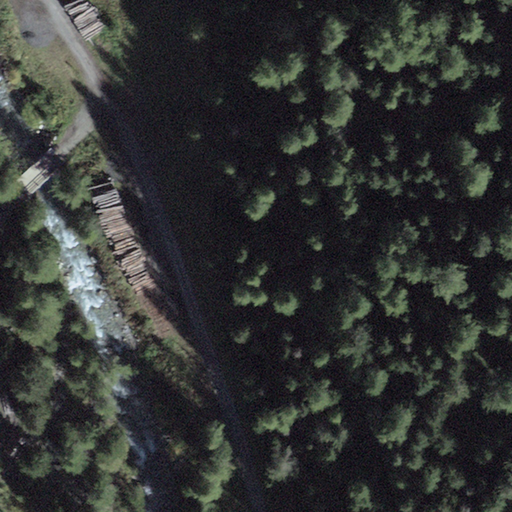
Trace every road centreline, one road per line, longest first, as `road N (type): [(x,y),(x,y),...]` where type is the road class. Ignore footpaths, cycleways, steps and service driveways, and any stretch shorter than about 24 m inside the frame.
road 1 (track): [(259,511),(151,183),(102,91)]
road 2 (track): [(151,183),(173,104),(184,27),(178,0)]
road 3 (track): [(102,91),(76,136),(0,208)]
